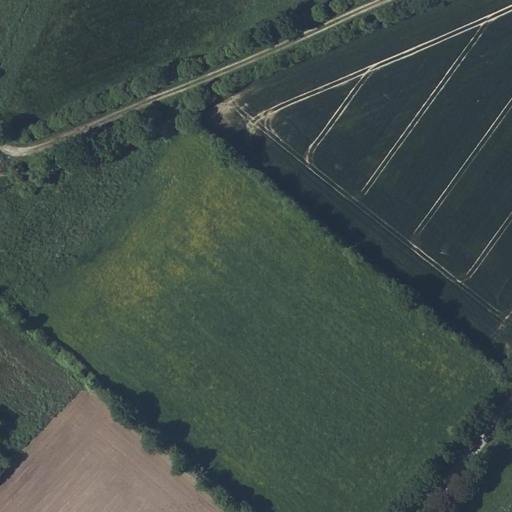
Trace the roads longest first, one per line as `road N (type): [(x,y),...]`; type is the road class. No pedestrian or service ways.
road 1 (track): [(0,148),(13,155),(54,141),(389,0)]
road 2 (unclassified): [(423,511),(511,403)]
